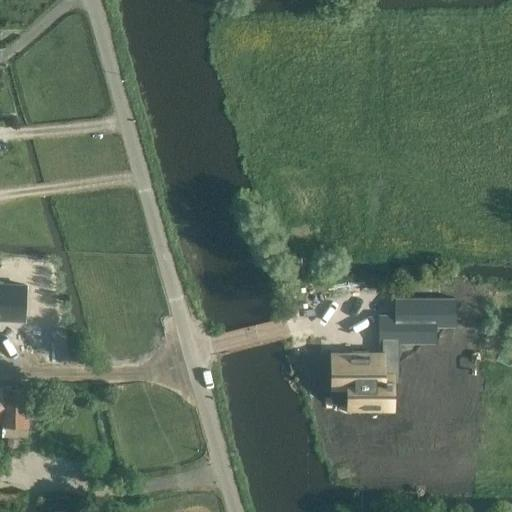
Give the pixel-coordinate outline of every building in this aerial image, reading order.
[(0,284),(0,318),(24,320),(26,285),(0,284)] [(379,315),(379,343),(382,343),(399,343),(435,343),(435,327),(455,327),(455,299),(395,299),(395,315),(379,315)] [(352,356),(332,356),(332,385),(348,385),(348,406),(375,406),(375,396),(375,382),(386,382),(386,385),(391,385),(391,386),(392,386),(392,382),(399,382),(399,357),(399,343),(382,343),(382,356),(367,356),(367,354),(352,354),(352,356)] [(28,426),(29,388),(3,387),(3,388),(0,388),(0,423),(2,423),(2,425),(28,426)] [(411,408),(361,416),(365,443),(415,435),(411,408)]
